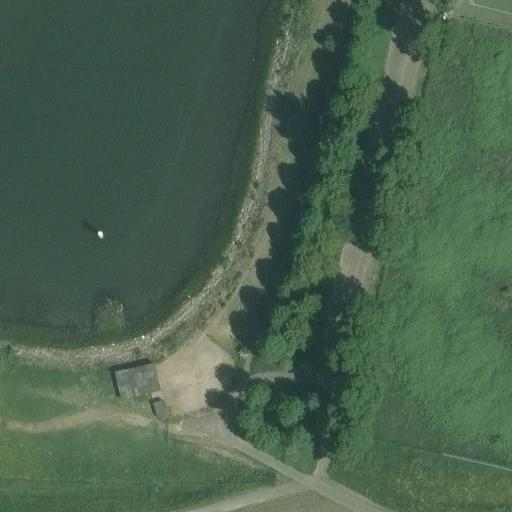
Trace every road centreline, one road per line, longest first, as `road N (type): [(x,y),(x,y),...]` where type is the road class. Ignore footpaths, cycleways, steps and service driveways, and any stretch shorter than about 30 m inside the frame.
road 1 (unclassified): [(315,485),(339,391),(277,378),(236,401)]
road 2 (unclassified): [(236,401),(228,432),(236,442),(315,485)]
